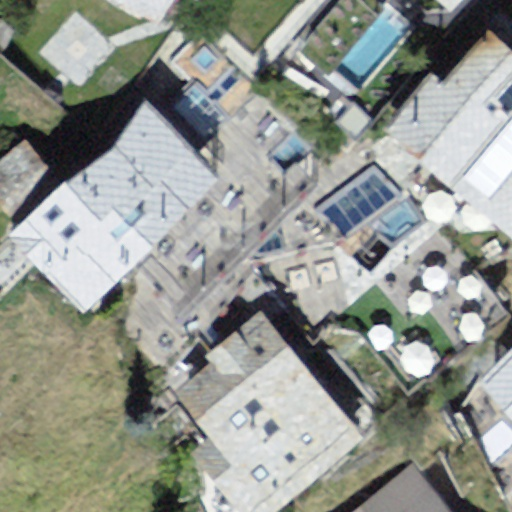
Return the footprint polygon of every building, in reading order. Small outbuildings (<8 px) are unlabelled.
[(113,0),(153,25),(166,0),(113,0)] [(396,124),(511,223),(511,42),(486,20),(396,124)] [(212,166),(140,98),(5,238),(77,307),(212,166)] [(430,226),(353,286),(407,356),(485,297),(430,226)] [(269,511),(359,439),(255,313),(158,385),(209,440),(192,453),(237,511),(269,511)] [(511,348),(477,386),(511,419),(511,348)] [(438,511),(409,469),(346,511),(438,511)]
